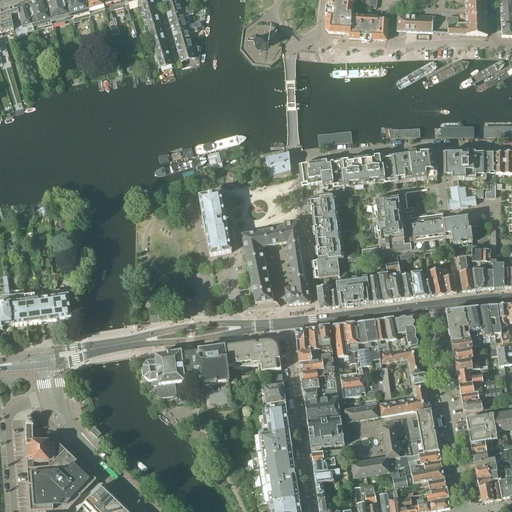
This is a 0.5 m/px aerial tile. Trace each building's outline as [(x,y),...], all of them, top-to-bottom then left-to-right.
[(70,21),(64,0),(48,0),(45,1),(52,27),(68,22),(70,21)] [(89,16),(85,0),(64,0),(70,21),(73,21),(89,16)] [(105,12),(101,0),(85,0),(89,16),(90,18),(98,16),(97,14),(105,12)] [(123,7),(121,0),(101,0),(105,12),(106,14),(110,13),(123,9),(123,7)] [(138,3),(137,0),(121,0),(123,7),(128,23),(132,22),(127,6),(138,3)] [(329,0),(328,8),(327,8),(326,9),(325,16),(326,17),(327,17),(326,30),(329,35),(349,36),(348,40),(360,41),(360,42),(361,43),(369,44),(370,42),(370,41),(382,42),(382,41),(387,41),(388,21),(377,21),(378,18),(351,17),(352,6),(354,6),(354,0),(329,0)] [(377,0),(364,0),(364,9),(376,10),(377,0)] [(484,0),(464,0),(466,24),(457,24),(457,18),(448,17),(447,24),(447,23),(447,27),(446,28),(446,30),(446,35),(486,37),(484,0)] [(52,27),(45,1),(27,6),(34,30),(36,30),(37,32),(52,28),(52,27)] [(156,11),(153,1),(139,6),(138,6),(139,8),(141,8),(143,14),(156,11)] [(187,8),(182,9),(180,4),(165,8),(168,17),(184,12),(188,11),(187,8)] [(27,6),(17,8),(19,16),(11,18),(15,39),(15,40),(16,40),(16,39),(27,37),(27,35),(34,32),(34,30),(27,6)] [(511,7),(500,7),(501,16),(511,15),(511,7)] [(4,13),(0,14),(0,28),(3,39),(9,37),(9,40),(15,39),(11,18),(19,16),(17,8),(4,13)] [(158,20),(156,11),(143,14),(146,23),(158,20)] [(184,12),(168,17),(170,26),(185,22),(184,16),(191,14),(190,11),(188,11),(184,12)] [(111,17),(110,13),(106,14),(110,30),(115,29),(111,16),(111,17)] [(511,25),(511,15),(501,16),(501,25),(511,25)] [(432,19),(398,17),(397,17),(397,32),(431,35),(432,19)] [(161,29),(158,20),(146,23),(148,32),(161,29)] [(136,35),(132,22),(128,23),(129,29),(129,30),(131,37),(136,35)] [(200,23),(187,26),(185,22),(170,26),(173,35),(189,30),(199,28),(201,27),(200,23)] [(511,38),(511,25),(501,25),(502,38),(511,38)] [(200,31),(199,28),(189,30),(173,35),(176,44),(190,40),(189,34),(200,31)] [(164,38),(161,29),(148,32),(151,41),(164,38)] [(166,47),(164,38),(151,41),(154,50),(166,47)] [(256,47),(255,48),(257,50),(258,50),(263,51),(263,50),(264,51),(266,50),(266,49),(266,48),(267,44),(266,43),(267,42),(265,40),(265,41),(264,40),(259,39),(259,40),(258,39),(256,41),(256,42),(255,47),(256,47)] [(196,44),(192,46),(190,40),(176,44),(178,53),(197,48),(196,44)] [(169,56),(166,47),(154,50),(156,59),(169,56)] [(196,58),(194,53),(199,51),(199,47),(197,48),(178,53),(181,62),(196,58)] [(172,66),(169,56),(156,59),(159,70),(160,70),(161,72),(167,70),(166,68),(172,66)] [(437,64),(432,62),(398,81),(396,85),(399,89),(402,90),(437,69),(437,64)] [(469,63),(459,64),(428,79),(427,83),(428,86),(432,87),(463,71),(469,63)] [(504,63),(496,63),(462,83),(461,86),(462,90),(467,90),(501,70),(504,63)] [(511,69),(488,83),(487,86),(488,90),(492,90),(511,78),(511,69)] [(511,128),(483,128),(483,139),(511,139),(511,128)] [(421,130),(384,132),(384,142),(421,141),(421,130)] [(351,134),(317,138),(318,148),(352,145),(351,134)] [(195,155),(197,156),(240,145),(244,140),(244,137),(238,136),(195,147),(194,150),(194,152),(195,155)] [(271,177),(289,173),(290,173),(288,155),(282,156),(267,159),(271,177)] [(433,180),(436,179),(437,179),(434,155),(415,155),(385,159),(382,159),(382,158),(334,164),(328,165),(328,163),(301,167),(299,170),(301,188),(321,185),(322,191),(323,191),(328,190),(328,188),(332,187),(333,194),(345,192),(344,189),(384,183),(385,191),(396,190),(396,185),(398,185),(397,180),(404,179),(405,184),(426,181),(425,176),(433,175),(433,180)] [(486,177),(486,155),(444,155),(443,177),(453,177),(453,181),(457,181),(475,181),(475,177),(483,177),(483,181),(486,181),(486,177)] [(495,155),(486,155),(486,177),(495,177),(495,155)] [(511,155),(504,155),(495,155),(495,177),(511,176),(511,155)] [(156,179),(158,179),(208,166),(206,158),(157,171),(155,172),(154,173),(153,174),(153,176),(154,177),(154,178),(156,179)] [(453,181),(454,189),(450,190),(451,202),(447,203),(448,211),(452,210),(453,212),(467,210),(467,208),(476,207),(475,197),(466,198),(465,188),(460,189),(460,187),(458,187),(457,181),(453,181)] [(495,200),(495,192),(495,191),(495,185),(490,185),(490,193),(485,193),(485,200),(495,200)] [(404,245),(403,241),(397,194),(378,196),(378,202),(373,203),(379,248),(363,250),(361,251),(362,257),(411,250),(410,247),(410,244),(404,245)] [(231,253),(225,226),(220,195),(199,198),(203,222),(203,226),(200,226),(200,231),(204,230),(205,234),(206,234),(210,257),(231,253)] [(312,222),(337,218),(334,197),(309,201),(312,222)] [(446,221),(443,222),(445,239),(449,239),(452,238),(453,246),(472,243),(470,229),(476,228),(475,217),(446,221)] [(337,218),(312,222),(315,242),(340,238),(337,218)] [(445,239),(443,222),(442,218),(410,223),(413,244),(445,239)] [(299,223),(298,223),(292,224),(292,223),(291,223),(291,224),(285,225),(284,226),(283,227),(281,228),(280,228),(274,230),(241,236),(255,305),(273,302),(261,249),(287,244),(294,290),(285,291),(288,306),(288,307),(292,306),(293,306),(310,305),(308,292),(308,291),(308,290),(306,277),(306,275),(305,269),(305,268),(304,262),(304,260),(303,260),(303,254),(303,253),(302,253),(301,239),(301,238),(300,238),(299,232),(300,232),(300,230),(299,230),(298,224),(299,224),(299,223)] [(340,238),(315,242),(318,262),(343,259),(340,238)] [(490,252),(490,246),(486,246),(486,247),(472,247),(472,251),(479,252),(481,273),(484,273),(484,292),(494,291),(492,274),(490,274),(490,271),(491,271),(490,261),(490,252)] [(479,252),(472,251),(471,251),(471,258),(475,292),(484,292),(484,273),(481,273),(479,252)] [(338,276),(337,264),(360,261),(359,257),(343,259),(318,262),(313,263),(315,279),(338,276)] [(475,292),(471,258),(457,260),(459,274),(463,294),(475,292)] [(496,262),(490,261),(491,271),(490,271),(490,274),(492,274),(494,291),(497,291),(504,290),(503,266),(502,262),(496,262)] [(508,271),(507,261),(502,262),(503,266),(504,290),(511,290),(511,270),(508,271)] [(400,277),(401,277),(400,275),(398,264),(385,266),(386,272),(396,271),(397,276),(388,276),(387,274),(376,276),(377,278),(382,304),(405,301),(400,277)] [(440,270),(430,272),(428,272),(429,276),(435,297),(438,297),(441,296),(444,296),(445,296),(442,278),(441,271),(440,270)] [(448,278),(447,270),(441,271),(442,278),(445,296),(456,294),(453,277),(448,278)] [(421,275),(409,276),(413,300),(426,298),(422,276),(421,275)] [(413,300),(409,276),(401,277),(400,277),(405,301),(413,300)] [(429,276),(422,276),(426,298),(435,297),(429,276)] [(371,305),(368,279),(367,279),(367,278),(335,282),(336,288),(337,288),(339,309),(371,305)] [(377,278),(368,279),(371,305),(382,304),(377,278)] [(55,291),(55,289),(56,287),(56,282),(52,282),(52,291),(53,298),(57,322),(71,320),(68,297),(67,297),(67,291),(59,292),(59,291),(55,291)] [(8,287),(5,288),(0,288),(0,331),(2,331),(4,328),(13,327),(9,293),(8,287)] [(337,288),(336,288),(330,289),(333,310),(339,309),(337,288)] [(333,310),(330,289),(322,289),(317,290),(319,305),(320,312),(333,310)] [(24,291),(9,293),(13,327),(28,325),(25,296),(24,295),(24,291)] [(39,294),(25,296),(28,325),(28,326),(42,324),(40,300),(39,294)] [(57,322),(53,298),(44,299),(40,300),(42,324),(57,322)] [(501,335),(497,308),(488,309),(494,336),(501,335)] [(507,328),(507,325),(506,308),(497,308),(501,335),(502,344),(503,347),(509,346),(507,328)] [(494,336),(488,309),(478,310),(482,336),(484,345),(490,344),(492,358),(498,357),(497,348),(496,345),(494,336)] [(482,336),(478,310),(463,311),(465,323),(467,323),(469,333),(476,332),(477,336),(480,336),(482,336)] [(465,323),(463,311),(446,314),(451,343),(461,342),(461,343),(470,342),(470,338),(469,333),(467,323),(465,323)] [(159,314),(150,315),(151,323),(159,322),(159,314)] [(413,318),(393,320),(396,337),(397,337),(400,350),(400,352),(402,352),(419,349),(419,348),(418,348),(416,334),(413,318)] [(393,320),(383,322),(389,352),(400,350),(397,337),(396,337),(393,320)] [(389,352),(383,322),(375,323),(379,353),(389,352)] [(380,361),(379,353),(375,323),(365,324),(369,351),(371,363),(376,362),(380,361)] [(369,351),(365,324),(355,325),(361,368),(362,368),(371,367),(371,363),(369,351)] [(355,325),(345,326),(348,348),(353,347),(355,369),(361,368),(355,325)] [(348,348),(345,326),(334,328),(338,359),(348,358),(349,366),(351,366),(352,370),(355,370),(355,369),(353,347),(348,348)] [(322,356),(332,354),(331,344),(329,328),(319,329),(322,356)] [(311,363),(321,361),(320,356),(322,356),(319,329),(308,330),(311,363)] [(311,363),(308,330),(295,332),(297,343),(295,344),(296,352),(298,352),(299,364),(311,363)] [(461,342),(451,343),(453,353),(475,350),(482,349),(480,336),(477,336),(470,338),(470,342),(461,343),(461,342)] [(225,348),(229,383),(237,382),(235,370),(244,369),(243,365),(251,364),(251,366),(258,365),(258,364),(261,363),(262,374),(281,371),(279,351),(278,348),(276,346),(273,344),(270,343),(267,343),(260,344),(260,345),(257,346),(256,344),(225,348)] [(509,346),(503,347),(497,348),(498,357),(499,369),(503,368),(511,367),(511,362),(510,346),(509,346)] [(193,353),(182,354),(181,354),(181,353),(179,354),(155,357),(155,359),(156,359),(156,362),(153,362),(153,363),(147,363),(144,368),(145,380),(148,382),(152,382),(153,387),(156,387),(157,397),(160,399),(173,397),(176,395),(175,384),(184,383),(184,379),(189,378),(189,375),(195,374),(201,374),(202,386),(229,383),(225,348),(223,348),(199,351),(199,352),(198,352),(193,353)] [(482,349),(475,350),(453,353),(455,363),(471,360),(477,359),(476,355),(485,354),(484,348),(482,349)] [(421,357),(419,349),(402,352),(404,361),(406,361),(420,358),(420,357),(421,357)] [(400,352),(400,350),(389,352),(392,364),(404,361),(402,352),(400,352)] [(392,364),(389,352),(379,353),(380,361),(381,366),(392,364)] [(332,354),(322,356),(320,356),(321,361),(323,371),(324,379),(325,388),(326,393),(336,391),(335,386),(335,377),(332,356),(332,354)] [(420,358),(406,361),(408,369),(422,366),(420,358)] [(480,371),(480,369),(479,364),(472,366),(471,360),(455,363),(457,375),(470,373),(480,371)] [(321,361),(311,363),(299,364),(301,374),(323,371),(321,361)] [(376,362),(378,382),(372,382),(372,387),(373,392),(373,395),(380,394),(380,395),(385,394),(382,370),(381,366),(380,361),(376,362)] [(424,375),(422,366),(408,369),(410,378),(424,375)] [(355,369),(355,370),(356,375),(356,378),(341,380),(342,385),(342,391),(364,388),(363,377),(362,368),(361,368),(355,369)] [(502,401),(508,400),(504,371),(503,368),(499,369),(500,376),(500,380),(501,391),(502,401)] [(323,371),(301,374),(302,383),(318,380),(324,379),(323,371)] [(470,385),(482,384),(489,383),(488,372),(480,373),(481,375),(470,377),(469,378),(470,382),(470,385)] [(470,377),(470,373),(457,375),(458,378),(459,385),(470,382),(469,378),(470,377)] [(424,377),(424,375),(410,378),(411,383),(411,387),(425,384),(424,381),(424,377)] [(283,386),(282,376),(265,378),(266,388),(283,386)] [(318,380),(302,383),(303,391),(319,389),(318,380)] [(502,401),(501,391),(500,391),(499,380),(489,383),(482,384),(470,385),(470,382),(459,385),(460,392),(462,401),(463,407),(483,404),(502,401)] [(427,393),(425,384),(411,387),(413,396),(427,393)] [(285,404),(283,386),(266,388),(263,388),(266,406),(285,404)] [(365,394),(373,392),(372,387),(364,388),(342,391),(343,400),(362,397),(366,396),(365,394)] [(337,393),(336,391),(326,393),(325,388),(319,389),(303,391),(305,401),(307,400),(307,403),(305,403),(305,404),(318,402),(337,399),(337,393)] [(429,402),(427,393),(413,396),(414,399),(415,405),(429,402)] [(337,399),(318,402),(305,404),(306,413),(307,423),(340,420),(337,399)] [(412,406),(411,399),(403,401),(406,416),(416,414),(415,406),(412,406)] [(415,405),(414,399),(411,399),(412,406),(415,406),(416,414),(431,412),(429,402),(415,405)] [(403,401),(395,402),(398,416),(401,416),(402,416),(406,416),(403,401)] [(395,402),(386,404),(389,418),(398,416),(395,402)] [(389,418),(386,404),(378,405),(381,419),(389,418)] [(483,404),(463,407),(464,414),(484,412),(483,404)] [(288,429),(285,406),(265,409),(266,417),(263,417),(264,428),(268,428),(268,435),(288,432),(288,429)] [(379,419),(377,407),(345,412),(347,424),(379,419)] [(435,431),(432,417),(431,415),(431,412),(416,414),(417,417),(418,427),(419,433),(420,439),(423,454),(439,452),(437,441),(435,431)] [(511,430),(511,412),(466,421),(470,445),(497,440),(496,433),(511,430)] [(47,470),(65,452),(54,441),(54,440),(53,439),(48,439),(47,440),(47,441),(33,441),(32,427),(33,427),(34,426),(34,421),(33,420),(29,416),(26,420),(26,426),(26,427),(26,441),(27,442),(27,470),(47,470)] [(311,452),(337,448),(344,447),(340,420),(307,423),(311,452)] [(397,442),(394,427),(388,428),(382,429),(385,444),(397,442)] [(101,436),(94,428),(92,430),(90,433),(97,440),(101,436)] [(295,481),(291,454),(291,451),(289,432),(288,432),(268,435),(259,436),(259,439),(255,439),(256,444),(257,444),(258,454),(251,455),(254,477),(261,476),(264,500),(258,501),(259,506),(269,504),(298,500),(295,481)] [(399,458),(397,442),(385,444),(387,460),(399,458)] [(491,444),(471,447),(472,455),(487,453),(488,452),(492,452),(491,444)] [(345,451),(338,452),(312,456),(313,464),(335,461),(339,461),(346,460),(345,451)] [(48,511),(69,511),(97,482),(65,452),(47,470),(27,470),(30,511),(48,511)] [(419,460),(420,465),(440,462),(439,452),(423,454),(418,455),(412,456),(399,458),(387,460),(390,475),(391,474),(390,472),(410,468),(409,463),(419,460)] [(511,452),(502,454),(502,458),(504,465),(505,472),(507,482),(510,500),(511,499),(511,452)] [(488,460),(487,453),(472,455),(474,463),(488,460)] [(502,458),(488,460),(474,463),(475,471),(504,465),(502,458)] [(390,475),(387,460),(375,462),(378,476),(390,475)] [(335,468),(335,461),(313,464),(315,475),(329,473),(329,469),(335,468)] [(378,476),(375,462),(363,464),(366,478),(378,476)] [(415,467),(410,468),(411,476),(442,469),(440,462),(420,465),(420,466),(423,465),(424,470),(416,472),(415,467)] [(366,478),(363,464),(352,465),(354,480),(366,478)] [(504,465),(475,471),(477,480),(490,478),(489,474),(496,473),(497,475),(499,474),(499,473),(505,472),(504,465)] [(411,476),(410,468),(390,472),(391,474),(395,491),(419,486),(444,481),(442,469),(411,476)] [(333,478),(340,477),(340,476),(339,472),(329,473),(315,475),(316,485),(323,484),(333,483),(333,478)] [(490,478),(477,480),(477,481),(479,489),(491,486),(491,482),(498,481),(499,484),(507,482),(505,472),(499,473),(499,474),(497,475),(496,473),(489,474),(490,478)] [(444,481),(419,486),(420,490),(429,488),(429,494),(446,491),(444,481)] [(502,501),(499,484),(498,481),(491,482),(491,486),(494,502),(502,501)] [(510,500),(507,482),(499,484),(502,501),(510,500)] [(323,484),(316,485),(318,496),(325,496),(323,484)] [(365,506),(360,506),(356,507),(357,511),(366,511),(365,496),(375,495),(374,486),(360,488),(362,502),(364,502),(365,506)] [(491,486),(479,489),(480,493),(477,493),(479,501),(481,501),(482,504),(494,502),(491,486)] [(87,511),(93,511),(110,495),(102,487),(82,507),(87,511)] [(448,499),(446,491),(429,494),(421,496),(422,501),(423,504),(429,502),(448,499)] [(397,500),(398,500),(396,492),(387,494),(387,495),(390,511),(398,511),(399,511),(397,500)] [(110,495),(93,511),(108,511),(118,502),(110,495)] [(366,511),(377,511),(375,495),(365,496),(366,511)] [(390,511),(387,495),(380,496),(382,511),(390,511)] [(331,506),(330,502),(325,503),(325,496),(318,496),(319,511),(337,511),(337,509),(337,506),(331,506)] [(406,498),(398,500),(397,500),(399,511),(406,510),(412,509),(412,508),(410,498),(406,498)] [(448,500),(448,499),(429,502),(430,511),(439,511),(450,510),(448,500)] [(300,511),(298,500),(269,504),(269,511),(300,511)] [(430,511),(429,502),(423,504),(422,501),(417,502),(418,507),(415,508),(415,511),(430,511)] [(123,511),(125,510),(118,502),(108,511),(123,511)]
